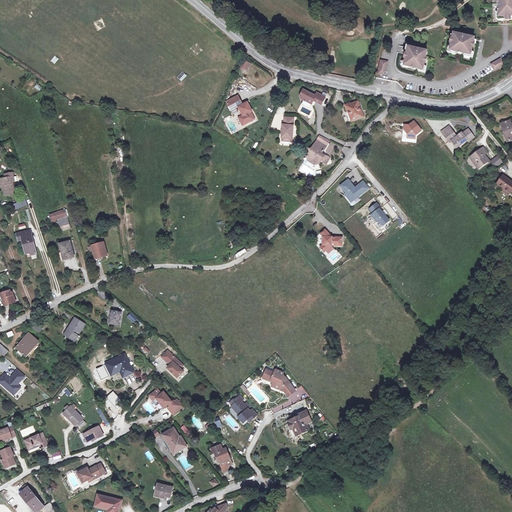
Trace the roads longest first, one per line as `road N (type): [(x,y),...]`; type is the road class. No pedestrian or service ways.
road 1 (unclassified): [(400,96),(278,231),(240,260),(218,269),(148,266),(0,329)]
road 2 (secondary): [(193,0),(290,71),(400,96)]
road 3 (residential): [(0,488),(130,427)]
